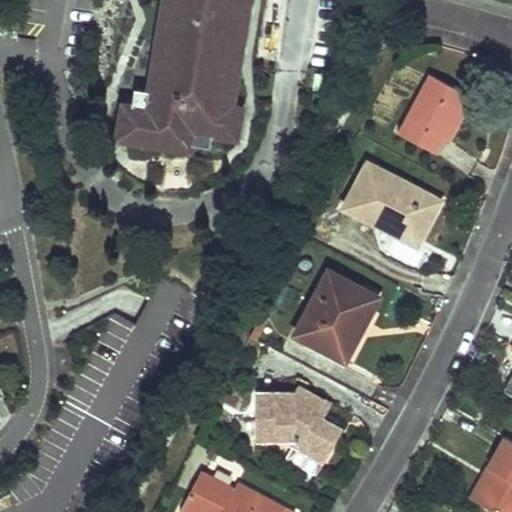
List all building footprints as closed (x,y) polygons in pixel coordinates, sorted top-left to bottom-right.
[(165,0),(151,85),(138,82),(135,99),(125,97),(119,133),(193,146),(194,139),(213,142),(215,130),(240,135),(246,102),(236,101),(248,28),(240,26),(244,0),(165,0)] [(468,94),(430,73),(398,131),(437,152),(444,139),(468,94)] [(468,94),(444,139),(450,142),(474,97),(468,94)] [(441,199),(368,161),(344,207),(378,225),(382,217),(421,237),(441,199)] [(382,217),(378,225),(417,245),(421,237),(382,217)] [(378,296),(329,269),(294,333),(332,354),(349,322),(361,328),(378,296)] [(349,322),(332,354),(344,360),(361,328),(349,322)] [(294,391),(256,390),(255,439),(291,438),(289,443),(324,463),(343,428),(323,416),(316,412),(324,398),(298,383),(294,391)] [(324,398),(316,412),(323,416),(331,402),(324,398)] [(498,471),(481,502),(498,511),(511,511),(511,439),(505,435),(488,466),(498,471)] [(488,466),(471,496),(481,502),(498,471),(488,466)] [(234,487),(202,470),(185,503),(202,511),(282,511),(286,506),(253,488),(249,495),(234,487)] [(238,480),(234,487),(249,495),(253,488),(238,480)] [(202,511),(185,503),(181,509),(186,511),(202,511)]
